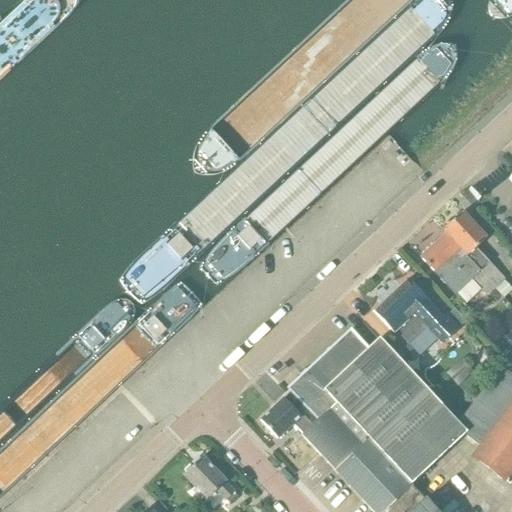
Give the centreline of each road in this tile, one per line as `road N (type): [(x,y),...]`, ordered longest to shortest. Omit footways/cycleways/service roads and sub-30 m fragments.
road 1 (unclassified): [(203,417),(511,123)]
road 2 (unclassified): [(101,511),(203,417)]
road 3 (unclassified): [(292,511),(203,417)]
